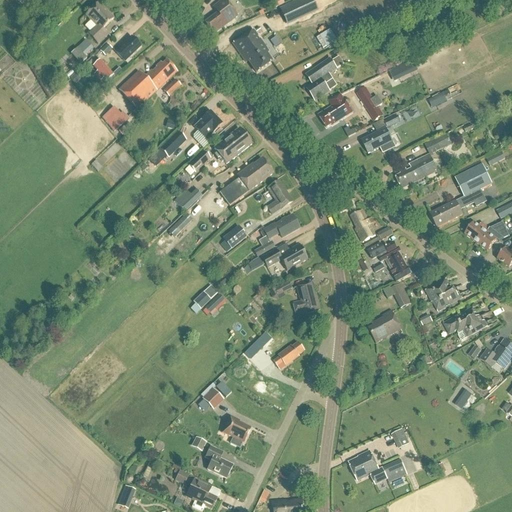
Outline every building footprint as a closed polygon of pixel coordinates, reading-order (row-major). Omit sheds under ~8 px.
[(205,24),(213,35),(237,17),(226,3),(223,0),(212,8),(217,15),(205,24)] [(281,0),(279,0),(272,4),(275,9),(284,5),(281,0)] [(301,0),(279,10),(286,25),(316,11),(317,11),(311,0),(301,0)] [(88,36),(97,46),(108,36),(102,31),(113,20),(98,4),(85,17),(96,28),(88,36)] [(302,26),(291,33),(298,44),(308,37),(302,26)] [(253,31),(232,46),(245,64),(247,63),(256,74),(272,63),(266,55),(268,54),(259,41),(258,42),(256,38),(257,37),(253,31)] [(275,32),(266,36),(274,50),(282,46),(275,32)] [(115,54),(125,64),(136,53),(135,52),(140,48),(131,39),(115,54)] [(93,49),(88,45),(82,50),(83,51),(81,53),(86,57),(88,56),(87,55),(93,49)] [(100,53),(105,57),(112,50),(107,46),(100,53)] [(86,60),(76,50),(70,56),(79,65),(86,60)] [(330,76),(337,71),(331,60),(306,77),(313,87),(307,91),(315,103),(330,93),(338,87),(333,81),(330,76)] [(94,75),(100,82),(103,79),(106,83),(113,77),(99,62),(93,68),(97,73),(94,75)] [(151,72),(144,79),(138,73),(118,92),(136,111),(177,73),(166,62),(162,66),(161,64),(156,69),(157,70),(153,75),(151,72)] [(389,74),(392,81),(416,70),(412,63),(389,74)] [(163,94),(168,99),(180,88),(175,82),(163,94)] [(356,95),(373,122),(383,116),(366,89),(356,95)] [(448,92),(428,102),(432,110),(447,103),(445,99),(450,96),(448,92)] [(329,103),(332,108),(318,117),(327,130),(332,126),(333,127),(353,113),(343,99),(343,100),(340,95),(329,103)] [(129,121),(123,115),(120,117),(114,110),(102,121),(114,134),(129,121)] [(194,129),(205,141),(213,134),(222,126),(210,113),(201,122),(194,129)] [(384,123),(387,129),(399,123),(396,117),(384,123)] [(173,131),(175,124),(168,122),(166,129),(173,131)] [(362,142),(368,156),(381,150),(383,155),(395,149),(386,130),(362,142)] [(214,150),(226,166),(251,146),(239,131),(214,150)] [(185,145),(176,136),(170,142),(159,153),(167,161),(185,145)] [(424,146),(429,156),(450,145),(445,136),(434,142),(434,141),(424,146)] [(205,154),(189,168),(196,176),(211,161),(205,154)] [(438,173),(430,157),(422,160),(423,162),(420,163),(419,162),(410,167),(412,171),(407,174),(406,171),(400,174),(402,176),(396,179),(402,191),(427,178),(438,173)] [(489,164),(491,169),(506,162),(504,157),(489,164)] [(237,178),(238,179),(218,194),(228,207),(248,193),(248,194),(273,175),(262,161),(253,167),(252,166),(237,178)] [(456,203),(431,216),(437,230),(463,217),(460,212),(475,205),(477,209),(487,204),(481,192),(492,186),(483,167),(456,181),(465,199),(456,203)] [(267,210),(272,217),(281,211),(292,204),(279,183),(267,191),(276,204),(267,210)] [(174,204),(185,215),(203,199),(196,192),(190,198),(186,193),(174,204)] [(511,203),(496,211),(501,220),(511,214),(511,203)] [(356,231),(363,244),(375,237),(362,212),(351,218),(357,230),(356,231)] [(174,239),(192,222),(186,216),(168,233),(174,239)] [(263,232),(268,241),(279,235),(281,240),(299,230),(292,217),(275,227),(274,226),(263,232)] [(489,229),(488,229),(476,245),(488,253),(497,241),(499,242),(509,237),(502,223),(489,229)] [(464,236),(476,245),(488,229),(482,224),(479,228),(474,224),(464,236)] [(222,239),(230,250),(246,237),(238,226),(222,239)] [(381,241),(392,235),(389,230),(378,235),(381,241)] [(253,251),(257,257),(275,247),(271,241),(253,251)] [(379,257),(380,259),(379,260),(381,264),(385,262),(388,268),(391,266),(394,271),(390,272),(397,283),(411,275),(393,244),(387,248),(387,247),(385,248),(385,249),(384,250),(381,245),(368,253),(372,261),(379,257)] [(106,251),(112,255),(115,249),(110,246),(106,251)] [(281,262),(287,273),(307,262),(303,254),(304,253),(301,247),(299,248),(299,247),(279,258),(275,252),(261,260),(267,270),(281,262)] [(497,261),(509,270),(511,265),(511,252),(511,254),(505,249),(497,261)] [(248,265),(252,273),(263,267),(258,258),(252,262),(248,265)] [(435,273),(432,266),(416,274),(420,281),(435,273)] [(224,280),(216,287),(219,291),(228,283),(224,280)] [(432,303),(454,291),(450,293),(444,283),(426,293),(432,303)] [(271,302),(276,302),(283,300),(281,296),(290,291),(287,285),(267,294),(271,302)] [(301,313),(302,316),(320,312),(316,296),(313,297),(310,285),(297,288),(300,302),(292,304),(294,314),(301,313)] [(391,289),(400,310),(410,305),(401,285),(391,289)] [(191,304),(198,312),(216,295),(208,287),(191,304)] [(433,303),(438,314),(460,302),(454,291),(432,303),(432,304),(433,303)] [(209,308),(215,314),(230,302),(224,295),(209,308)] [(503,305),(495,311),(498,316),(507,311),(503,305)] [(459,336),(463,333),(461,329),(480,320),(479,319),(476,321),(470,310),(441,325),(447,335),(454,332),(455,334),(457,332),(459,336)] [(392,313),(383,318),(384,319),(373,325),(374,328),(369,330),(376,344),(401,331),(392,313)] [(485,330),(480,320),(461,329),(463,333),(459,336),(458,337),(461,342),(462,342),(467,340),(485,330)] [(265,335),(255,344),(261,350),(271,340),(265,335)] [(511,348),(505,343),(494,357),(488,352),(480,361),(492,370),(495,365),(504,372),(511,361),(511,348)] [(297,344),(292,349),(291,347),(277,357),(279,359),(273,363),(277,369),(282,364),(285,368),(298,358),(298,357),(304,353),(297,344)] [(469,357),(475,361),(482,352),(476,348),(469,357)] [(427,357),(420,360),(422,368),(430,365),(427,357)] [(212,391),(202,401),(213,412),(223,402),(212,391)] [(465,392),(461,398),(467,403),(472,396),(465,392)] [(230,445),(239,450),(242,444),(243,445),(250,430),(238,425),(239,423),(229,418),(221,435),(233,440),(230,445)] [(391,436),(395,445),(407,440),(402,430),(391,436)] [(193,447),(203,453),(208,443),(198,438),(193,447)] [(211,463),(207,472),(226,481),(232,467),(219,461),(222,455),(210,449),(205,460),(211,463)] [(359,459),(349,464),(358,483),(371,477),(376,486),(387,481),(389,485),(407,477),(401,462),(379,472),(370,453),(358,459),(359,459)] [(175,483),(184,487),(189,478),(180,473),(175,483)] [(211,511),(217,500),(208,496),(211,489),(194,481),(185,499),(194,503),(192,508),(198,511),(202,511),(204,508),(211,511)] [(272,504),(273,511),(303,511),(303,501),(272,504)]
